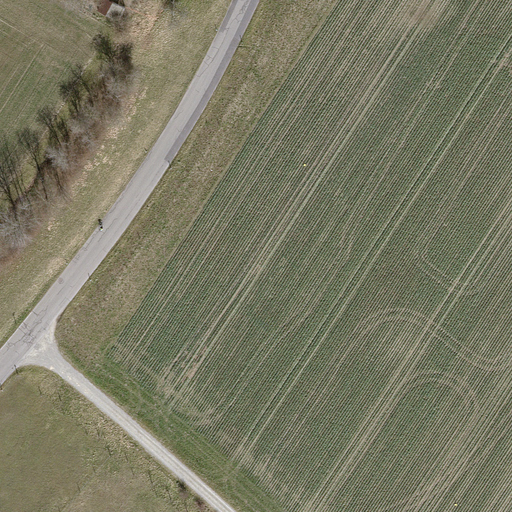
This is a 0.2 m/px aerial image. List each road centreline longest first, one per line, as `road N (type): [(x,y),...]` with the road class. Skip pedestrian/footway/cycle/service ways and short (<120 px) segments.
road 1 (tertiary): [(246,0),(145,192),(0,377)]
road 2 (track): [(30,342),(226,511)]
